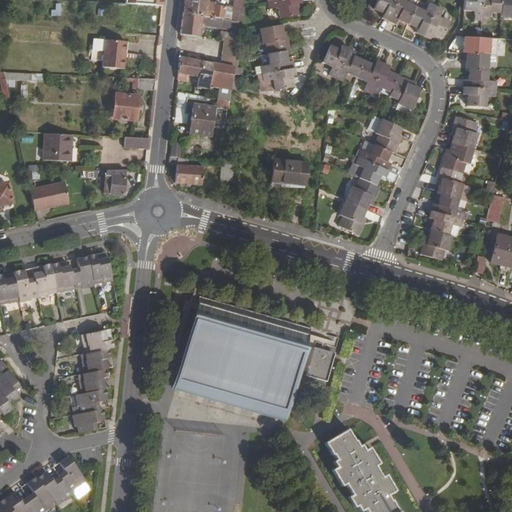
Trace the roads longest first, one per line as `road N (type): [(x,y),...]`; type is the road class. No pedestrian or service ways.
road 1 (residential): [(327,0),(347,24),(413,51),(438,77),(437,113),(374,268)]
road 2 (residential): [(175,212),(374,268)]
road 3 (residential): [(174,0),(153,193)]
road 4 (residential): [(127,434),(145,254)]
road 5 (residential): [(374,268),(511,312)]
road 6 (residential): [(31,339),(42,392),(33,459)]
